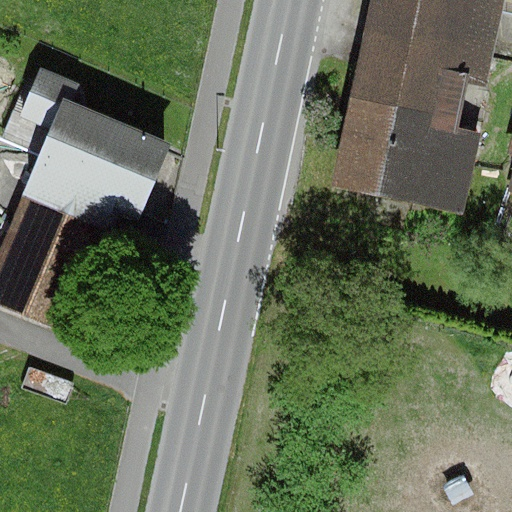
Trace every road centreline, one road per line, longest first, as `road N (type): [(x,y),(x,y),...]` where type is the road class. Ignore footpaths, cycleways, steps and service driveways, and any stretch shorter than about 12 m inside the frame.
road 1 (primary): [(180,511),(290,0)]
road 2 (track): [(0,323),(155,387),(205,396)]
